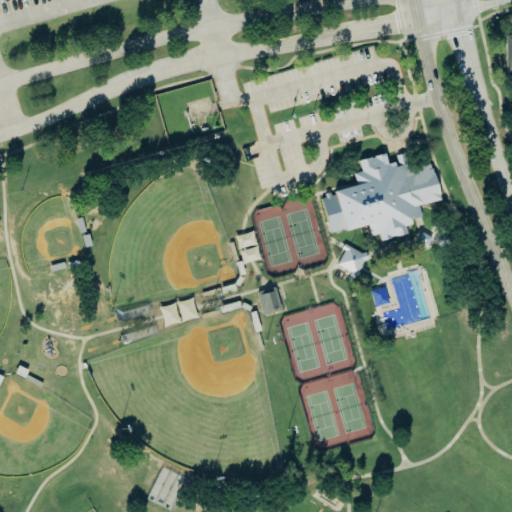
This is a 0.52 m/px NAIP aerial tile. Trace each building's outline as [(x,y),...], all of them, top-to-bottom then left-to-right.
[(322,196),(331,235),(369,227),(371,237),(380,235),(381,242),(408,235),(405,224),(423,220),(420,207),(442,202),(433,164),(409,169),(406,155),(396,157),(398,163),(388,165),(386,155),(360,161),(362,173),(355,174),(358,188),(322,196)] [(237,234),(242,263),(260,260),(255,232),(237,234)] [(368,255),(347,245),(337,264),(358,275),(368,255)] [(264,314),(282,310),(277,289),(259,293),(264,314)] [(177,302),(183,321),(198,317),(193,297),(177,302)] [(165,326),(180,322),(176,303),(161,307),(165,326)]
